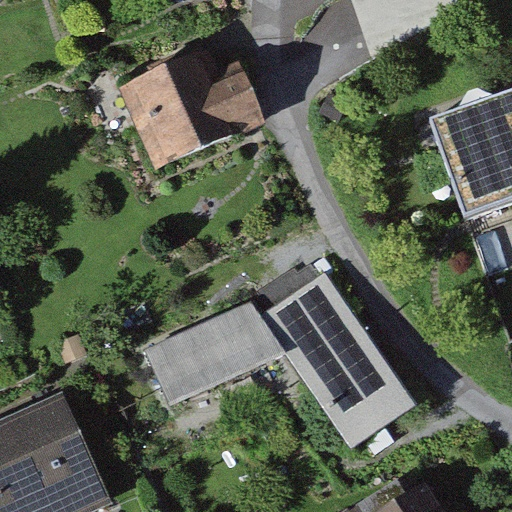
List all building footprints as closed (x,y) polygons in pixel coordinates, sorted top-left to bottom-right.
[(204,70),(125,101),(153,173),(232,142),(204,70)] [(511,109),(448,131),(511,319),(511,109)] [(278,321),(364,463),(423,428),(337,286),(278,321)] [(254,311),(150,361),(176,413),(280,363),(254,311)] [(61,407),(0,434),(0,511),(101,511),(108,509),(61,407)] [(440,511),(427,486),(377,511),(440,511)]
